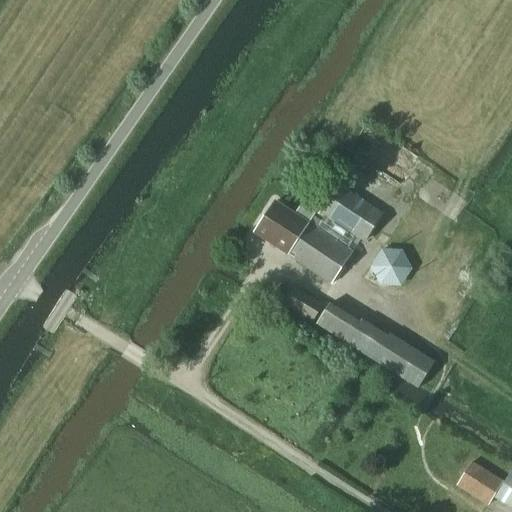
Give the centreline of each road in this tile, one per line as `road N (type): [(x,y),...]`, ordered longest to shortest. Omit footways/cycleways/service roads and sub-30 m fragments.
road 1 (unclassified): [(0,310),(214,0)]
road 2 (track): [(185,389),(268,267)]
